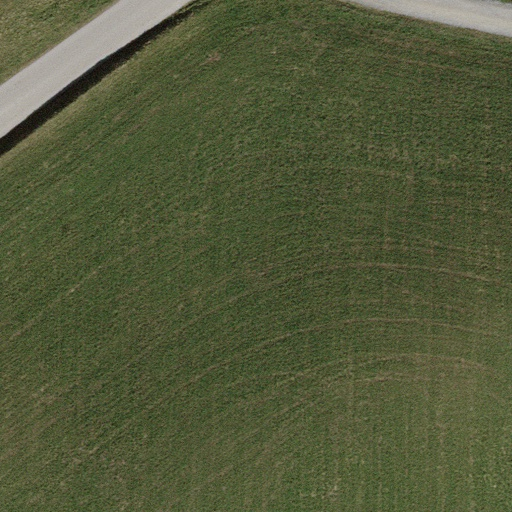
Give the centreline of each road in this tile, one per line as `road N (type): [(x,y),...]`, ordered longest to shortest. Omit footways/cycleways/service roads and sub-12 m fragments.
road 1 (unclassified): [(156,0),(0,113)]
road 2 (track): [(391,0),(511,25)]
